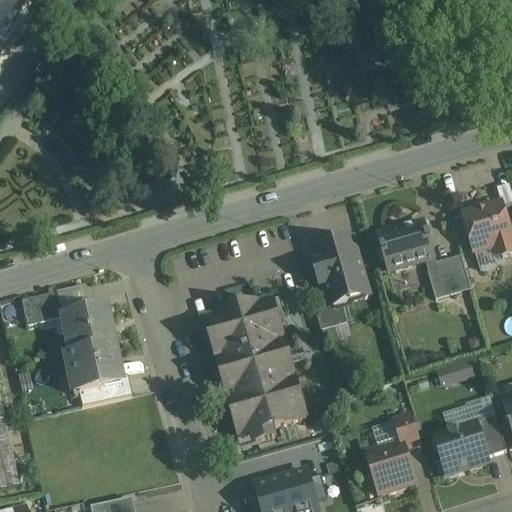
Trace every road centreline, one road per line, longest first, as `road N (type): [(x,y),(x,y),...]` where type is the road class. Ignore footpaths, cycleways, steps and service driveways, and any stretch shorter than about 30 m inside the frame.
road 1 (residential): [(133,243),(511,132)]
road 2 (residential): [(133,243),(211,511)]
road 3 (residential): [(0,281),(133,243)]
